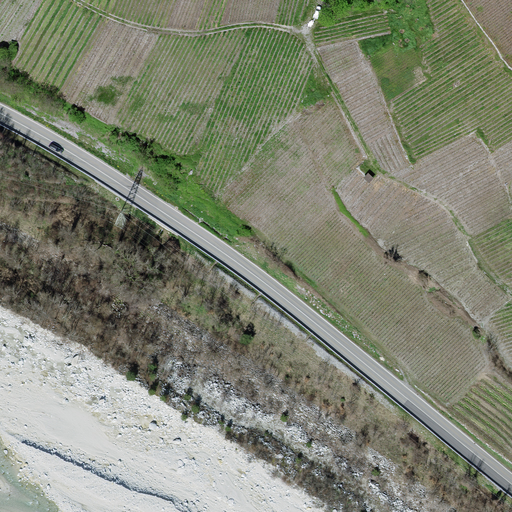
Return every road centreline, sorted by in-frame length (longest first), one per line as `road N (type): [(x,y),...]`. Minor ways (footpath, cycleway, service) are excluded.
road 1 (primary): [(511,484),(234,260),(0,113)]
road 2 (track): [(75,0),(169,30),(275,23),(299,32),(314,53)]
